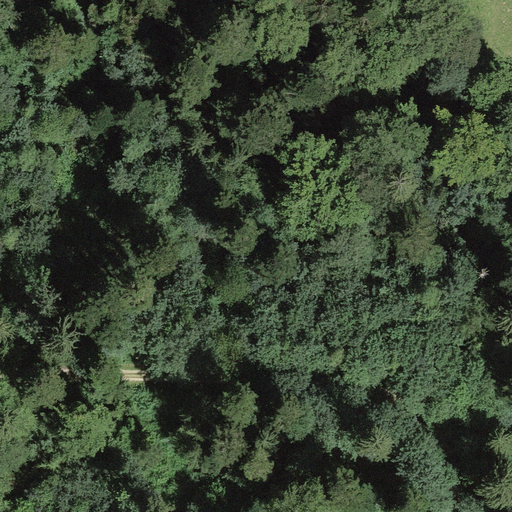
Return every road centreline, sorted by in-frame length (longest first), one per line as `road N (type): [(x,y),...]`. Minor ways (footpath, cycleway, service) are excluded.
road 1 (track): [(0,376),(330,380),(400,400),(436,434),(457,511)]
road 2 (track): [(460,135),(374,0)]
